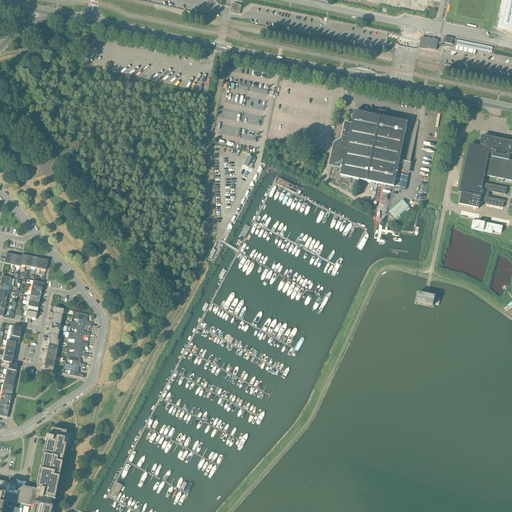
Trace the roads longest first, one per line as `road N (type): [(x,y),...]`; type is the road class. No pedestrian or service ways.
road 1 (residential): [(0,435),(27,427),(88,384),(102,322),(80,289)]
road 2 (tertiary): [(400,84),(220,47)]
road 3 (tertiary): [(220,47),(89,19)]
